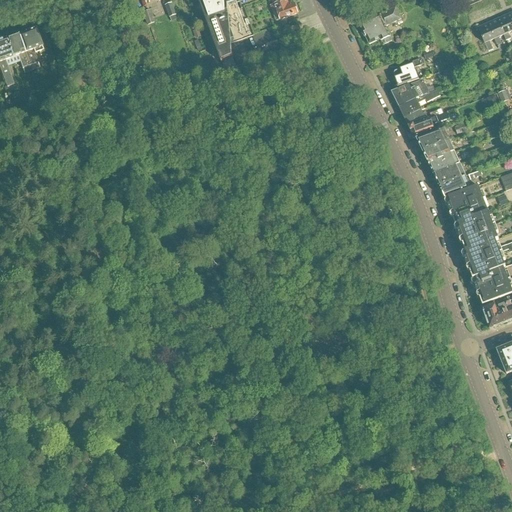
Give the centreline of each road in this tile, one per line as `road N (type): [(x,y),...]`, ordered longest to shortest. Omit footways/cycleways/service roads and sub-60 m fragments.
road 1 (tertiary): [(320,0),(407,181),(465,349)]
road 2 (track): [(503,452),(338,508)]
road 3 (tertiary): [(465,349),(511,476)]
